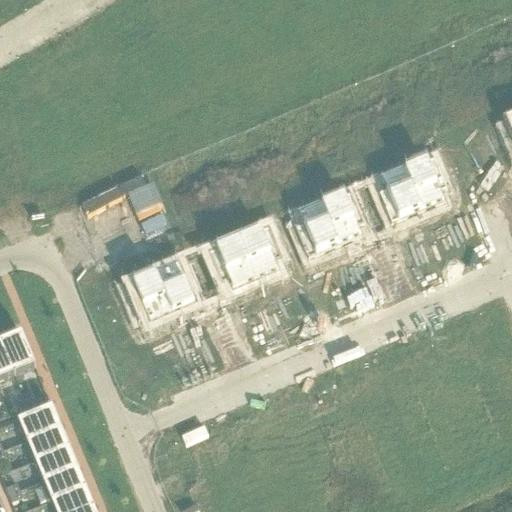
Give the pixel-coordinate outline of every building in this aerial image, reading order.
[(17,0),(23,10),(40,0),(17,0)] [(261,0),(258,0),(239,11),(262,50),(290,33),(273,4),(266,7),(261,0)] [(345,0),(306,0),(312,8),(318,4),(324,13),(345,1),(345,0)] [(223,33),(216,37),(234,67),(262,50),(239,11),(218,24),(223,33)] [(91,21),(80,28),(90,45),(102,38),(91,21)] [(80,28),(69,34),(79,51),(90,45),(80,28)] [(184,44),(156,60),(179,99),(200,86),(195,77),(202,73),(184,44)] [(140,82),(133,86),(150,116),(179,99),(156,60),(134,73),(140,82)] [(8,70),(0,75),(0,82),(7,94),(18,87),(8,70)] [(101,93),(73,110),(95,148),(117,135),(112,126),(118,122),(101,93)] [(56,132),(50,135),(67,165),(95,148),(73,110),(51,123),(56,132)] [(11,146),(0,152),(0,177),(12,198),(40,181),(23,151),(16,155),(11,146)] [(436,163),(405,176),(423,217),(446,207),(442,197),(449,194),(436,163)] [(511,171),(509,165),(491,173),(501,197),(511,192),(511,171)] [(386,195),(379,198),(392,230),(423,217),(405,176),(382,185),(386,195)] [(0,177),(0,204),(12,198),(0,177)] [(511,192),(501,197),(511,221),(511,220),(511,192)] [(353,198),(322,210),(340,252),(363,242),(359,232),(366,229),(353,198)] [(303,230),(296,233),(309,264),(340,252),(322,210),(299,220),(303,230)] [(269,232),(239,245),(257,286),(280,277),(276,267),(283,264),(269,232)] [(481,242),(470,247),(478,265),(488,261),(490,260),(482,242),(481,242)] [(239,245),(209,258),(222,289),(229,286),(233,296),(257,286),(239,245)] [(179,270),(156,280),(173,321),(204,308),(191,277),(184,280),(179,270)] [(411,272),(399,277),(407,295),(419,290),(411,272)] [(399,277),(387,282),(395,300),(407,295),(399,277)] [(156,280),(126,292),(139,324),(146,321),(150,331),(173,321),(156,280)] [(505,302),(482,311),(489,330),(511,320),(511,317),(505,301),(505,302)] [(328,306),(316,311),(323,330),(335,325),(328,306)] [(316,311),(304,316),(311,335),(323,330),(316,311)] [(450,325),(426,334),(434,353),(458,343),(450,325)] [(21,337),(0,345),(15,380),(36,371),(36,370),(22,337),(21,337)] [(245,341),(233,346),(240,365),(252,359),(245,341)] [(0,345),(0,385),(15,380),(0,345)] [(233,346),(221,351),(228,370),(240,365),(233,346)] [(395,348),(371,358),(379,376),(403,366),(395,348)] [(340,371),(316,381),(324,399),(348,389),(340,371)] [(162,375),(150,380),(158,399),(170,394),(162,375)] [(511,380),(501,385),(511,410),(511,380)] [(31,398),(24,401),(28,412),(36,409),(31,398)] [(24,401),(16,404),(21,415),(28,412),(24,401)] [(254,407),(230,417),(237,435),(261,425),(254,407)] [(52,411),(18,425),(26,446),(61,431),(52,411)] [(486,411),(443,429),(453,453),(497,435),(486,411)] [(417,420),(391,431),(408,472),(434,461),(417,420)] [(199,429),(175,439),(183,458),(207,448),(199,429)] [(61,431),(26,446),(34,466),(69,451),(61,431)] [(69,451),(34,466),(43,486),(77,471),(69,451)] [(376,457),(333,475),(343,499),(386,481),(376,457)] [(77,471),(43,486),(51,506),(85,491),(77,471)] [(306,511),(290,473),(266,483),(278,511),(306,511)] [(17,488),(6,492),(9,500),(20,495),(17,488)] [(85,491),(51,506),(53,511),(92,511),(94,511),(85,491)] [(20,495),(9,500),(12,507),(23,503),(20,495)] [(212,511),(243,511),(236,495),(210,506),(212,511)]
